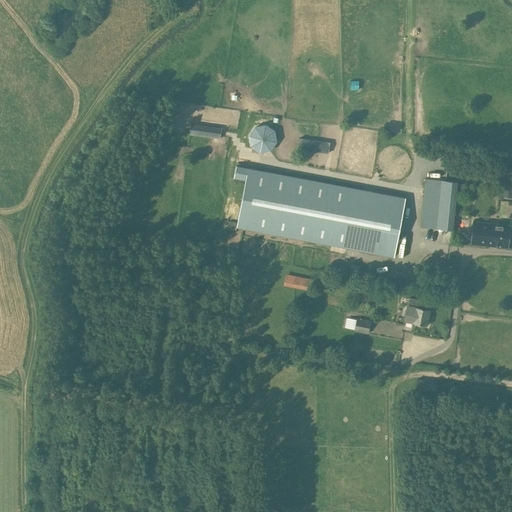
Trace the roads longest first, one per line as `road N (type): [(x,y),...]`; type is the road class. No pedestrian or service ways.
road 1 (track): [(186,0),(126,62),(75,135),(34,215),(25,249),(38,308),(24,388),(26,511)]
road 2 (unclassified): [(404,370),(449,341),(466,254),(511,253)]
road 3 (track): [(398,511),(404,370)]
